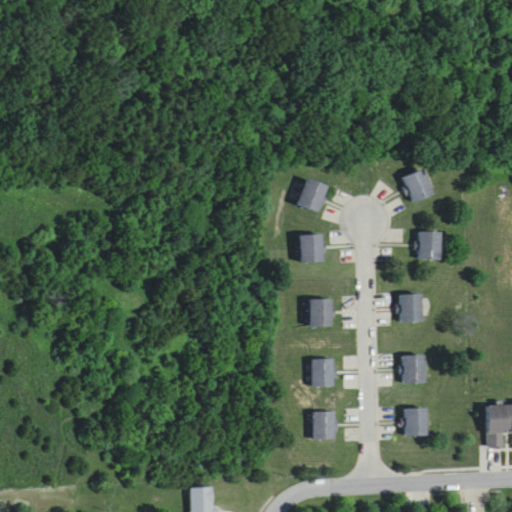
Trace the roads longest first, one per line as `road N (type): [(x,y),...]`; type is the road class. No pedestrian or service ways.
road 1 (residential): [(310,487),(0,500)]
road 2 (residential): [(377,483),(359,209)]
road 3 (residential): [(274,511),(310,487),(457,479)]
